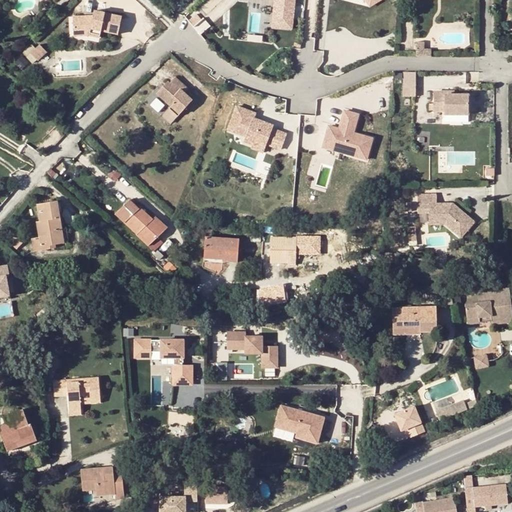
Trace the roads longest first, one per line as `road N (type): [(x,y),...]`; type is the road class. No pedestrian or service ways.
road 1 (residential): [(0,216),(160,43),(182,41),(235,75),(303,90),(395,63),(473,64)]
road 2 (tertiary): [(325,511),(511,431)]
road 3 (residential): [(503,67),(508,187)]
